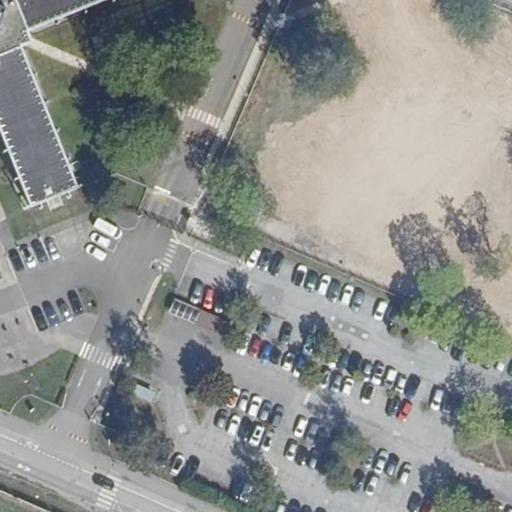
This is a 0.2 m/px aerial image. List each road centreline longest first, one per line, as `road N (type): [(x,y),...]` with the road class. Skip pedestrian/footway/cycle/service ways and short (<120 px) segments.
road 1 (unknown): [(156,244),(511,399)]
road 2 (unknown): [(181,354),(511,488)]
road 3 (unknown): [(354,511),(220,454),(194,434),(181,354)]
road 4 (residential): [(0,451),(143,511)]
